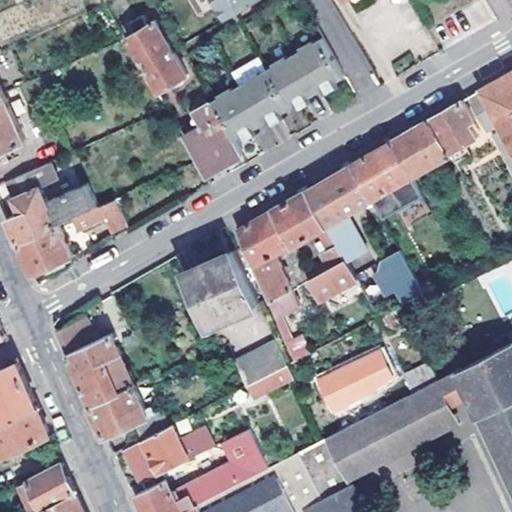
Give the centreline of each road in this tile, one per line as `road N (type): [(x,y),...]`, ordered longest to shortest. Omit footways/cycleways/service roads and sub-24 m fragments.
road 1 (residential): [(30,316),(511,38)]
road 2 (residential): [(30,316),(118,511)]
